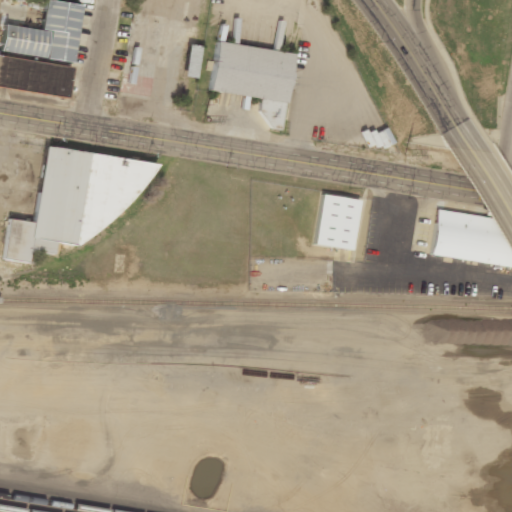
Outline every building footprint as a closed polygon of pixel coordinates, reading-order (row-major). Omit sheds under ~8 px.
[(78,6),(42,1),(38,31),(0,26),(0,54),(71,64),(78,6)] [(212,43),(206,92),(283,103),(290,54),(212,43)] [(181,77),(194,78),(197,46),(184,45),(181,77)] [(0,89),(64,97),(68,67),(0,58),(0,89)] [(122,72),(118,93),(147,98),(151,77),(122,72)] [(135,160),(41,147),(30,222),(5,219),(0,257),(0,259),(24,263),(25,251),(50,255),(53,236),(123,245),(135,160)] [(355,201),(316,196),(310,247),(348,252),(355,201)] [(427,255),(508,266),(485,217),(433,210),(427,255)]
